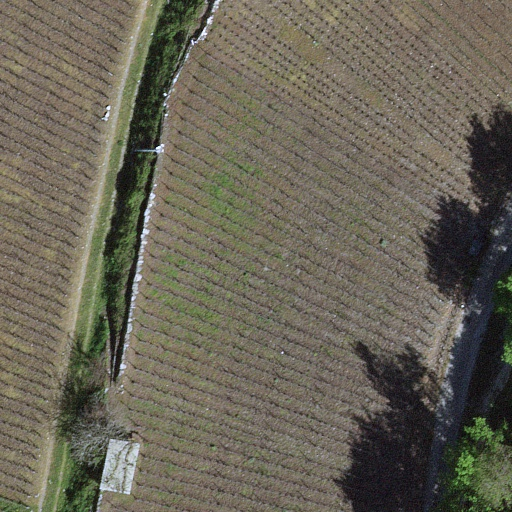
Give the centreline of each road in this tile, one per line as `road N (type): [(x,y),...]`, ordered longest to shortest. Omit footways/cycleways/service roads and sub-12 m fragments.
road 1 (track): [(156,0),(137,49),(85,289),(49,511)]
road 2 (track): [(511,238),(466,348),(432,511)]
